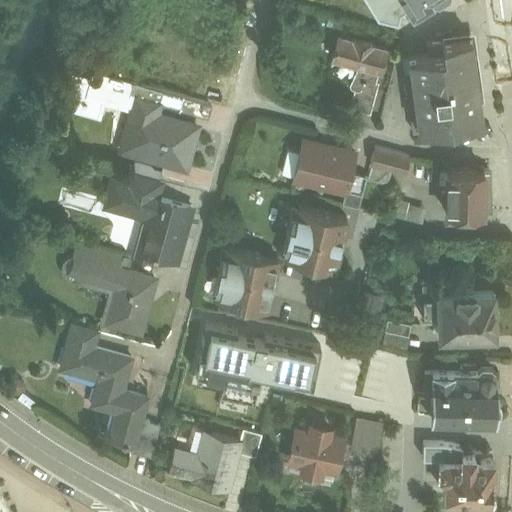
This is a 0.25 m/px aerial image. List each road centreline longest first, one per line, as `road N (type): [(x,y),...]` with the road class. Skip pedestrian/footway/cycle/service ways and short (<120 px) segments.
road 1 (residential): [(511,150),(421,151),(243,101)]
road 2 (residential): [(243,101),(169,365)]
road 3 (tertiary): [(151,511),(0,420)]
